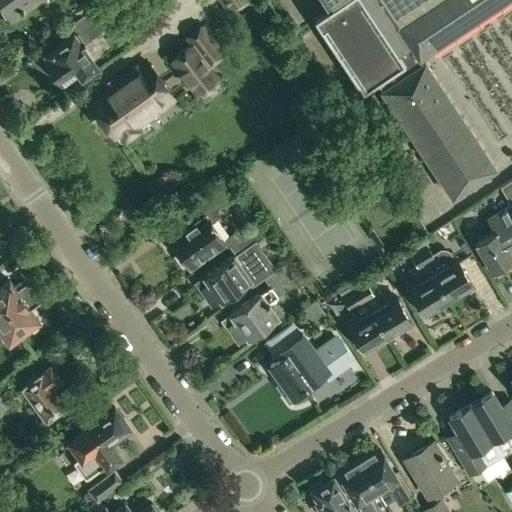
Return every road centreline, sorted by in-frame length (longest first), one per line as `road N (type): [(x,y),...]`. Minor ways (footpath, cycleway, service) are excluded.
road 1 (unclassified): [(247,488),(0,143)]
road 2 (unclassified): [(247,488),(511,328)]
